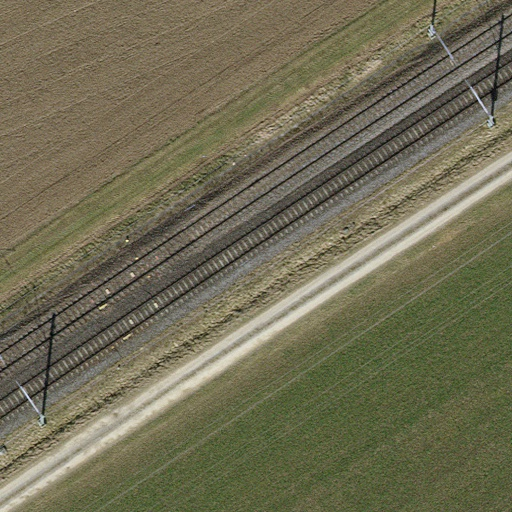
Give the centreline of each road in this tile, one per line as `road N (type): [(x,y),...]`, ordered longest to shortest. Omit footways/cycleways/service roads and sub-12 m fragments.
road 1 (track): [(511,164),(0,507)]
road 2 (track): [(0,288),(425,0)]
